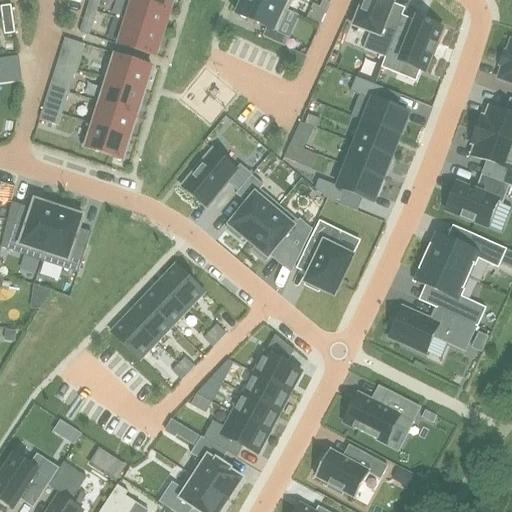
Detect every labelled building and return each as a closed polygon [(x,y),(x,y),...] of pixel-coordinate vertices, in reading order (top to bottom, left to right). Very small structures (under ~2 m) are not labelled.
[(163,33),(171,10),(138,0),(127,0),(121,21),(126,22),(163,33)] [(138,0),(171,10),(173,0),(138,0)] [(278,33),(288,11),(263,0),(243,0),(236,15),(266,29),(263,37),(285,47),(289,38),(278,33)] [(292,0),(263,0),(288,11),(292,0)] [(386,23),(394,0),(364,0),(362,5),(359,4),(351,22),(355,24),(354,27),(370,33),(363,50),(385,58),(397,28),(386,23)] [(308,23),(319,27),(327,8),(317,4),(308,23)] [(13,19),(11,5),(1,7),(3,21),(13,19)] [(84,18),(79,33),(89,36),(94,21),(84,18)] [(435,44),(441,28),(417,18),(411,33),(397,28),(385,58),(381,69),(397,75),(401,64),(424,73),(430,56),(433,57),(438,45),(435,44)] [(15,33),(13,19),(3,21),(4,35),(15,33)] [(156,57),(163,33),(126,22),(119,45),(156,57)] [(65,39),(63,46),(82,52),(84,45),(65,39)] [(511,41),(507,53),(504,52),(500,66),(503,66),(498,79),(511,83),(511,41)] [(111,55),(103,79),(145,92),(152,68),(111,55)] [(76,70),(57,64),(54,74),(73,80),(76,70)] [(409,114),(380,103),(385,90),(356,78),(350,92),(373,101),(364,122),(400,136),(409,114)] [(103,79),(96,102),(138,115),(145,92),(103,79)] [(65,103),(69,93),(50,87),(46,97),(65,103)] [(257,98),(242,112),(271,143),(286,129),(257,98)] [(96,102),(89,123),(131,137),(138,115),(96,102)] [(482,117),(477,131),(511,143),(511,116),(489,108),(485,119),(482,117)] [(62,115),(43,109),(39,120),(58,126),(62,115)] [(391,158),(400,136),(364,122),(355,144),(391,158)] [(131,137),(89,123),(82,147),(123,160),(131,137)] [(306,149),(315,130),(300,123),(291,142),(306,149)] [(511,143),(477,131),(471,145),(475,146),(472,157),(498,166),(493,181),(511,187),(511,143)] [(382,181),(391,158),(355,144),(347,167),(382,181)] [(240,166),(236,170),(213,150),(182,187),(207,208),(228,183),(239,192),(252,176),(240,166)] [(373,203),(382,181),(347,167),(338,187),(319,180),(315,189),(329,200),(340,205),(345,192),(373,203)] [(248,243),(279,206),(260,190),(264,186),(252,176),(239,192),(236,195),(247,204),(228,226),(226,229),(240,240),(242,237),(248,243)] [(488,227),(498,203),(503,205),(509,187),(493,181),(481,176),(475,191),(456,184),(446,210),(461,216),(460,219),(474,225),(475,222),(488,227)] [(42,261),(59,209),(52,207),(53,203),(39,198),(37,202),(35,201),(26,228),(14,224),(6,249),(42,261)] [(297,262),(312,231),(300,221),(299,222),(279,206),(248,243),(255,248),(252,251),(266,262),(268,259),(279,247),(297,262)] [(66,212),(59,209),(42,261),(78,273),(86,248),(74,244),(83,217),(81,217),(82,213),(67,208),(66,212)] [(334,296),(353,257),(325,243),(333,228),(319,221),(305,250),(318,256),(305,283),(306,283),(305,286),(318,292),(320,290),(334,296)] [(436,234),(425,258),(469,278),(478,259),(498,268),(506,250),(468,233),(462,246),(436,234)] [(469,278),(425,258),(414,282),(440,293),(434,308),(477,327),(486,309),(460,297),(469,278)] [(205,294),(175,265),(159,283),(188,311),(205,294)] [(188,311),(159,283),(143,299),(172,328),(188,311)] [(172,328),(143,299),(127,315),(156,344),(172,328)] [(475,332),(435,314),(429,326),(402,313),(387,343),(423,360),(431,344),(463,358),(475,332)] [(156,344),(127,315),(110,333),(140,362),(156,344)] [(217,325),(210,332),(219,341),(226,334),(217,325)] [(219,341),(210,332),(203,338),(213,347),(219,341)] [(290,393),(301,372),(287,364),(294,351),(275,336),(255,374),(290,393)] [(185,358),(178,364),(188,374),(195,367),(185,358)] [(188,374),(178,364),(172,371),(181,380),(188,374)] [(255,374),(244,394),(279,413),(290,393),(255,374)] [(359,395),(344,424),(385,444),(395,425),(408,432),(419,409),(387,392),(380,406),(359,395)] [(244,394),(233,414),(268,433),(279,413),(244,394)] [(200,409),(205,400),(197,395),(192,405),(200,409)] [(213,422),(204,439),(237,458),(243,447),(257,454),(268,433),(233,414),(226,428),(213,422)] [(74,445),(81,435),(74,430),(68,440),(74,445)] [(199,459),(189,474),(229,501),(243,480),(220,464),(228,453),(201,437),(191,454),(199,459)] [(380,480),(388,466),(358,450),(353,459),(348,461),(330,451),(326,457),(323,455),(315,469),(319,471),(315,477),(329,485),(327,488),(341,496),(343,492),(356,499),(369,474),(380,480)] [(48,486),(59,469),(37,455),(30,466),(14,456),(0,477),(0,500),(13,509),(25,491),(39,500),(48,486)] [(116,481),(125,467),(111,459),(103,472),(116,481)] [(81,511),(82,511),(70,503),(87,478),(64,462),(59,469),(48,486),(60,493),(47,511),(81,511)] [(172,482),(159,503),(173,511),(191,511),(193,508),(199,511),(222,511),(229,501),(189,474),(180,488),(172,482)] [(126,492),(116,486),(98,511),(129,511),(136,503),(124,496),(126,492)]
